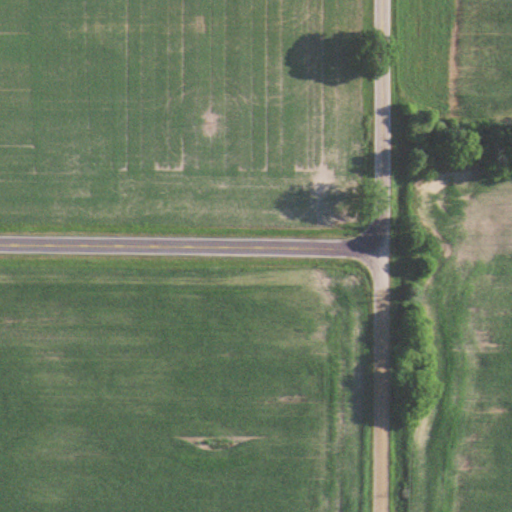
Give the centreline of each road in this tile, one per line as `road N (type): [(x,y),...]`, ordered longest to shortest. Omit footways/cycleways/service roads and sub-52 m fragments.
road 1 (tertiary): [(382,248),(0,244)]
road 2 (residential): [(381,511),(382,248)]
road 3 (residential): [(382,248),(382,0)]
